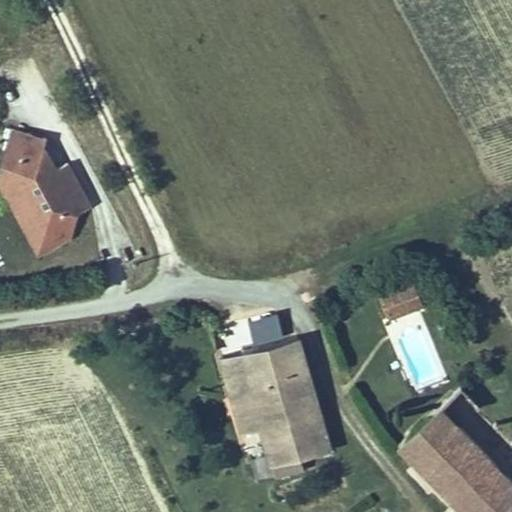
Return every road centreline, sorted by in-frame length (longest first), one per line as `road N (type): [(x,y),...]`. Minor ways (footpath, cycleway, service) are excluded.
road 1 (track): [(183,284),(287,286),(511,196)]
road 2 (unclassified): [(50,0),(183,284)]
road 3 (unclassified): [(0,328),(183,284)]
